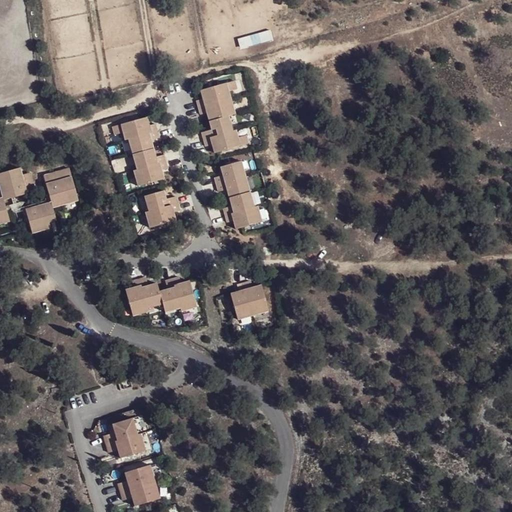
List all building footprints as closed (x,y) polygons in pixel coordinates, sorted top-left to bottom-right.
[(241,80),(209,89),(211,99),(203,102),(208,119),(212,118),(217,134),(208,136),(212,152),(223,149),(225,156),(257,146),(254,134),(245,137),(240,119),(246,117),(238,92),(244,90),(241,80)] [(122,126),(124,136),(131,136),(142,183),(178,175),(174,155),(165,157),(162,143),(172,140),(168,122),(159,124),(158,119),(122,126)] [(0,170),(8,196),(30,193),(30,187),(39,186),(35,170),(26,172),(24,163),(0,170)] [(259,209),(249,165),(228,170),(230,178),(224,179),(228,197),(233,196),(236,207),(231,208),(234,223),(243,221),(245,228),(272,222),(269,207),(259,209)] [(74,166),(49,172),(59,199),(59,203),(81,200),(74,166)] [(214,174),(217,189),(226,187),(223,172),(214,174)] [(0,224),(15,221),(8,196),(0,197),(0,188),(0,187),(0,224)] [(176,197),(175,190),(155,196),(158,211),(156,212),(158,224),(183,219),(181,210),(187,209),(185,195),(176,197)] [(30,206),(38,231),(57,227),(56,219),(62,218),(59,203),(30,206)] [(208,304),(203,282),(194,282),(192,274),(181,276),(183,284),(175,286),(173,280),(161,283),(159,275),(144,278),(146,286),(140,287),(146,313),(162,310),(161,302),(178,298),(181,310),(208,304)] [(253,282),(254,288),(243,291),(249,318),(285,310),(278,282),(271,284),(270,279),(253,282)] [(123,431),(114,434),(117,450),(128,448),(130,456),(157,450),(152,433),(147,434),(143,418),(120,424),(123,431)] [(136,479),(125,482),(130,498),(140,496),(142,505),(168,498),(160,464),(134,472),(136,479)]
